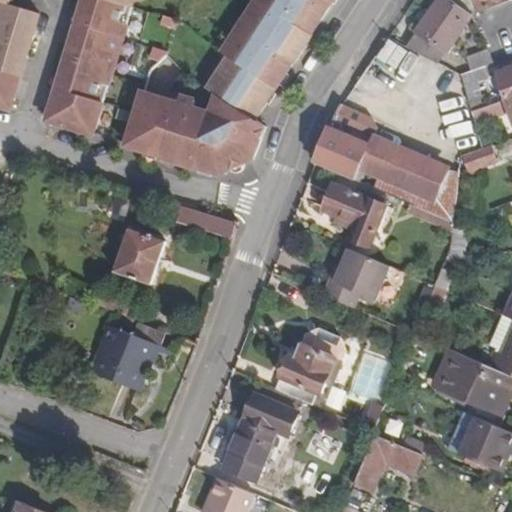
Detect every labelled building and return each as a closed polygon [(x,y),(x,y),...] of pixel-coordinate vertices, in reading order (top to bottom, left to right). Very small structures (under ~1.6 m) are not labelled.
[(0,0),(0,104),(13,109),(42,13),(11,4),(12,0),(0,0)] [(85,0),(48,121),(96,135),(137,0),(85,0)] [(260,0),(225,53),(231,58),(211,89),(225,98),(214,113),(195,108),(197,101),(169,91),(167,99),(145,92),(128,146),(223,175),(256,160),(267,128),(257,121),(278,88),(279,89),(296,63),(297,63),(314,37),(313,36),(330,8),(329,8),(333,0),(260,0)] [(471,15),(450,0),(438,0),(416,32),(446,53),(471,15)] [(469,0),(475,13),(504,3),(511,0),(469,0)] [(508,15),(504,3),(475,13),(480,26),(508,15)] [(504,101),(511,98),(511,69),(495,76),(497,82),(490,85),(492,91),(500,88),(504,101)] [(470,113),(479,110),(485,108),(480,94),(478,95),(470,72),(461,75),(470,113)] [(355,183),(377,129),(369,119),(342,107),(338,112),(333,123),(366,138),(364,145),(330,131),(314,166),(355,183)] [(479,151),(487,148),(505,142),(500,126),(486,132),(479,110),(470,113),(479,151)] [(492,163),(487,148),(479,151),(459,159),(465,173),(492,163)] [(451,224),(457,177),(392,149),(375,191),(451,224)] [(370,247),(385,206),(333,186),(323,211),(357,224),(352,239),(355,240),(352,246),(365,250),(367,245),(370,247)] [(239,222),(186,206),(181,221),(234,237),(239,222)] [(167,240),(131,227),(116,271),(153,283),(167,240)] [(458,227),(451,255),(463,258),(470,230),(458,227)] [(336,284),(330,281),(324,297),(351,308),(357,293),(373,299),(387,266),(350,251),(344,267),(336,284)] [(336,284),(344,267),(337,265),(330,281),(336,284)] [(432,286),(444,291),(446,292),(453,275),(439,270),(432,286)] [(436,309),(444,291),(432,286),(424,305),(436,309)] [(511,320),(505,317),(500,315),(488,346),(495,350),(493,354),(491,353),(485,367),(511,378),(511,320)] [(160,345),(113,327),(94,376),(142,394),(160,345)] [(319,394),(334,357),(301,344),(296,360),(289,357),(280,378),(287,381),(282,393),(310,405),(314,392),(319,394)] [(491,402),(511,385),(511,383),(511,378),(485,367),(450,352),(435,389),(498,416),(502,409),(491,402)] [(289,437),(299,415),(255,397),(224,470),(255,483),(277,433),(289,437)] [(360,426),(371,431),(381,407),(371,402),(360,426)] [(458,452),(472,417),(468,422),(457,418),(445,447),(458,452)] [(511,434),(472,417),(458,452),(457,454),(497,471),(506,447),(509,448),(511,440),(511,434)] [(315,430),(306,452),(333,463),(342,441),(315,430)] [(382,464),(391,442),(373,435),(352,486),(370,493),(382,464)] [(412,449),(416,439),(404,435),(401,444),(412,449)] [(391,442),(382,464),(411,476),(420,455),(391,442)] [(246,511),(254,495),(220,480),(206,511),(246,511)] [(50,511),(22,501),(17,511),(50,511)]
